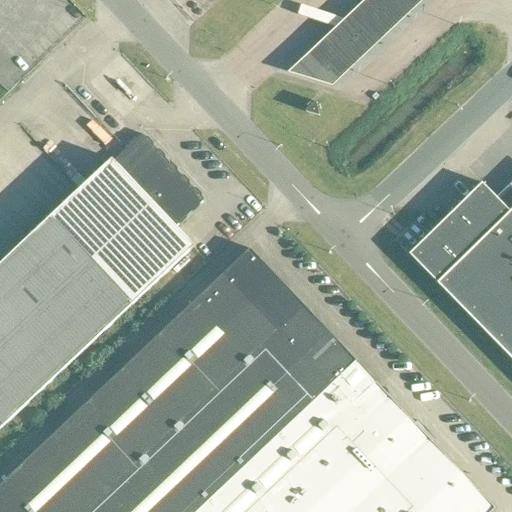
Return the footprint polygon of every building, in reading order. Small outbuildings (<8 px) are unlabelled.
[(306,112),(319,116),(316,102),(306,112)] [(181,175),(177,171),(177,168),(172,163),(170,163),(166,159),(166,158),(165,158),(165,156),(160,150),(158,150),(157,150),(154,146),(154,145),(153,145),(153,143),(148,137),(145,137),(143,134),(138,138),(138,139),(135,139),(130,144),(129,146),(129,147),(114,161),(113,159),(0,265),(0,430),(195,247),(176,227),(178,224),(179,224),(181,224),(187,219),(187,216),(191,212),(192,212),(194,212),(199,207),(199,204),(200,204),(204,200),(202,197),(202,194),(196,188),(194,188),(193,188),(190,184),(189,184),(189,181),(184,176),(182,176),(182,175),(181,175)] [(482,183),(409,255),(511,359),(511,210),(510,212),(497,198),(482,183)] [(250,249),(0,485),(0,511),(198,511),(357,362),(250,249)] [(357,362),(198,511),(493,511),(496,509),(492,504),(357,362)]
